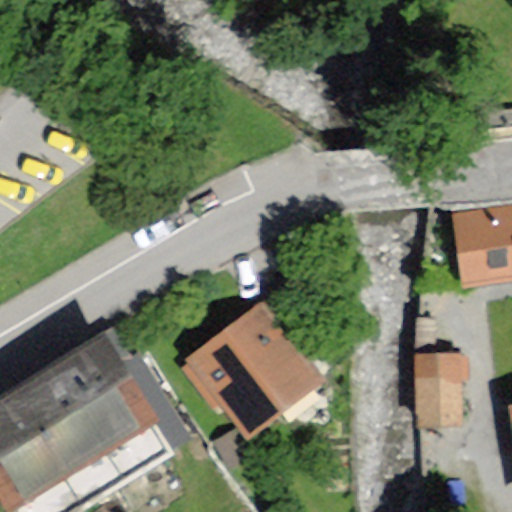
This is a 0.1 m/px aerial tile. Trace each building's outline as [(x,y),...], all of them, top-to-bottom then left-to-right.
[(193,0),(213,17),(227,0),(193,0)] [(511,204),(450,210),(456,273),(511,267),(511,204)] [(193,353),(252,427),(322,372),(263,298),(193,353)] [(0,393),(0,475),(17,502),(163,408),(109,324),(0,393)] [(417,418),(462,420),(464,344),(419,343),(417,418)]
